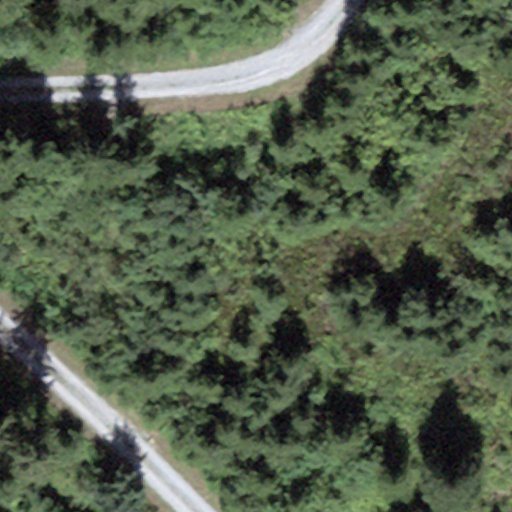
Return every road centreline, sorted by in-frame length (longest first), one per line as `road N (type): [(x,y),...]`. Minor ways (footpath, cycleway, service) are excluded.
road 1 (track): [(0,98),(269,84),(325,0)]
road 2 (track): [(0,341),(192,511)]
